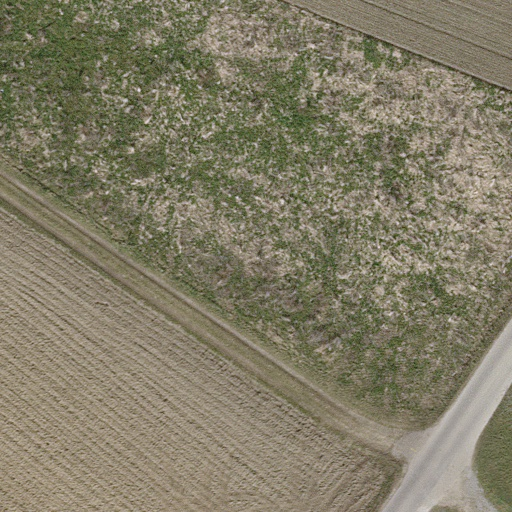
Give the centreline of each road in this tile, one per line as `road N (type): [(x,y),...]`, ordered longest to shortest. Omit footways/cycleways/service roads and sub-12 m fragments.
road 1 (track): [(484,511),(440,462),(0,180)]
road 2 (unclassified): [(403,511),(511,358)]
